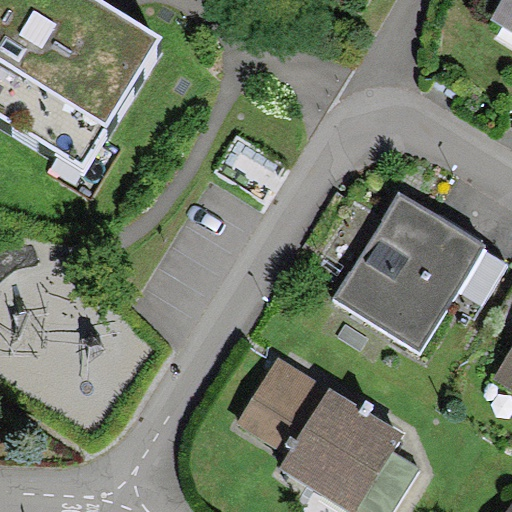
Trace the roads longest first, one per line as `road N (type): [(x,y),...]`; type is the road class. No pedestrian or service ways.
road 1 (residential): [(107,509),(336,127)]
road 2 (residential): [(336,127),(413,120),(511,181)]
road 3 (residential): [(428,0),(336,127)]
